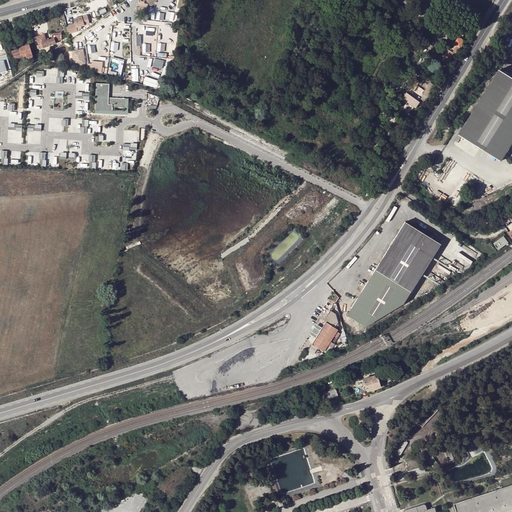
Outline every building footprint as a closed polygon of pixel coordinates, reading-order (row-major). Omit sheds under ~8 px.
[(78,31),(77,30),(76,27),(82,25),(84,25),(84,23),(89,21),(87,15),(73,19),(75,23),(66,25),(68,34),(78,31)] [(61,32),(53,33),(53,37),(46,40),(44,33),(35,36),(38,45),(36,45),(38,49),(42,47),(42,48),(56,44),(54,40),(61,40),(61,32)] [(445,61),(450,64),(465,41),(460,38),(456,36),(452,44),(455,46),(445,61)] [(11,51),(13,57),(26,53),(27,57),(32,55),(29,44),(23,46),(18,47),(19,48),(11,51)] [(83,49),(71,51),(73,67),(85,65),(83,49)] [(165,64),(164,57),(167,57),(167,51),(154,52),(155,64),(165,64)] [(22,58),(23,61),(33,58),(32,55),(27,57),(26,53),(13,57),(14,61),(22,58)] [(121,75),(125,59),(111,56),(108,72),(121,75)] [(102,66),(91,65),(91,72),(101,74),(102,66)] [(437,75),(442,78),(446,71),(441,68),(437,75)] [(511,77),(499,70),(459,136),(502,162),(506,156),(511,160),(511,159),(511,77)] [(160,81),(145,76),(142,85),(157,90),(160,81)] [(96,83),(95,109),(112,110),(112,107),(126,108),(126,98),(109,97),(109,84),(96,83)] [(422,96),(428,99),(436,88),(429,84),(422,95),(422,96)] [(428,99),(422,96),(418,103),(423,106),(428,99)] [(128,114),(129,98),(126,98),(126,108),(125,111),(112,110),(95,109),(95,113),(128,114)] [(405,223),(347,316),(365,327),(403,304),(440,244),(405,223)] [(493,243),(498,250),(509,243),(504,236),(493,243)] [(327,354),(339,350),(338,348),(333,349),(332,348),(328,346),(331,341),(333,337),(340,341),(342,338),(340,333),(337,331),(338,330),(335,328),(338,323),(335,314),(329,311),(323,321),(325,322),(322,328),(315,339),(307,352),(314,355),(318,349),(327,354)] [(316,324),(309,335),(315,339),(322,328),(316,324)] [(378,375),(364,379),(365,383),(363,384),(363,386),(366,385),(366,387),(363,388),(365,392),(368,391),(368,392),(382,388),(381,385),(383,384),(381,379),(379,380),(378,375)] [(336,390),(325,394),(327,400),(338,396),(336,390)] [(511,511),(511,484),(454,503),(456,511),(511,511)]
